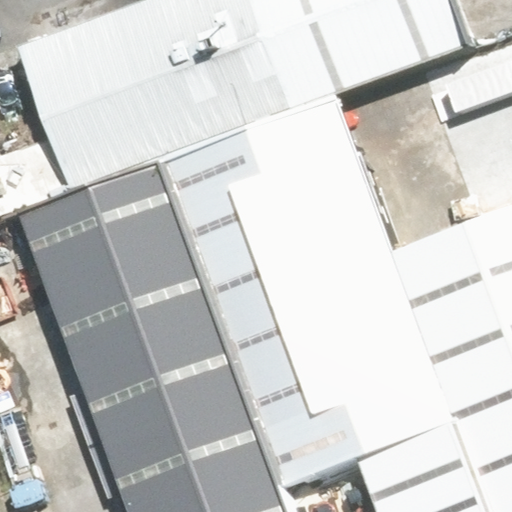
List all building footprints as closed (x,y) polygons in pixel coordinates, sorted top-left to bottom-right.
[(479,0),(126,0),(35,35),(98,198),(182,167),(350,109),(499,52),(479,0)] [(350,109),(182,167),(308,504),(370,480),(477,440),(406,253),(350,109)] [(182,167),(98,198),(19,227),(125,511),(310,511),(308,504),(182,167)] [(511,511),(511,213),(406,253),(477,440),(503,511),(511,511)] [(503,511),(477,440),(370,480),(382,511),(503,511)]
